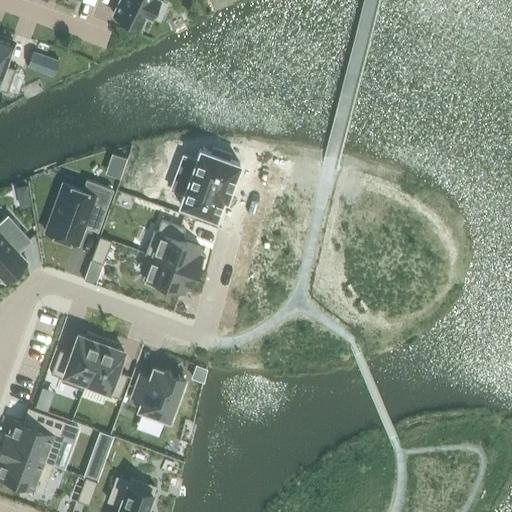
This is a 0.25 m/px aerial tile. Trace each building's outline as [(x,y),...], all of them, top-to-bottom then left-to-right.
[(119,0),(113,14),(121,18),(130,23),(130,22),(140,27),(146,15),(150,17),(158,0),(119,0)] [(0,34),(0,89),(7,92),(15,68),(4,64),(13,40),(0,34)] [(33,51),(28,66),(52,75),(58,60),(33,51)] [(239,163),(228,159),(230,153),(213,146),(210,152),(199,148),(195,159),(183,155),(170,188),(183,193),(179,204),(215,217),(222,197),(226,199),(239,163)] [(97,229),(112,189),(86,179),(82,189),(62,182),(45,231),(77,243),(84,225),(84,224),(87,225),(88,221),(97,224),(96,229),(97,229)] [(25,185),(16,187),(18,196),(27,194),(25,185)] [(7,216),(0,222),(0,276),(4,281),(27,261),(17,250),(29,239),(7,216)] [(153,230),(144,253),(152,256),(152,255),(196,271),(202,255),(198,253),(200,247),(180,240),(185,228),(161,219),(157,231),(153,230)] [(99,235),(90,259),(102,263),(111,240),(99,235)] [(152,256),(144,277),(146,278),(145,282),(160,287),(161,284),(184,292),(186,285),(191,287),(196,271),(152,255),(152,256)] [(83,279),(95,284),(98,275),(87,271),(83,279)] [(59,349),(50,373),(62,377),(61,381),(83,389),(86,381),(102,337),(87,331),(85,336),(78,333),(71,353),(59,349)] [(102,337),(86,381),(107,389),(106,393),(119,398),(127,374),(116,370),(123,350),(117,348),(116,347),(117,342),(102,337)] [(206,367),(196,364),(192,376),(203,380),(206,367)] [(139,372),(130,396),(142,401),(138,411),(167,421),(174,401),(178,402),(183,387),(180,386),(183,376),(178,374),(179,374),(178,374),(170,371),(169,370),(169,371),(165,369),(164,371),(154,368),(151,377),(139,372)] [(0,445),(52,464),(63,468),(78,427),(63,422),(63,421),(28,408),(23,423),(20,423),(20,422),(19,421),(18,422),(13,420),(11,427),(10,427),(9,428),(10,429),(8,435),(5,434),(5,435),(4,435),(3,436),(4,437),(1,445),(0,445)] [(100,431),(84,476),(85,476),(97,481),(113,436),(100,431)] [(0,476),(1,476),(6,478),(5,481),(20,487),(21,483),(42,491),(52,464),(0,445),(0,446),(1,446),(0,448),(0,476)] [(85,476),(76,500),(88,504),(97,481),(85,476)] [(116,476),(107,500),(120,504),(117,511),(148,511),(145,511),(154,486),(130,477),(129,481),(116,476)]
